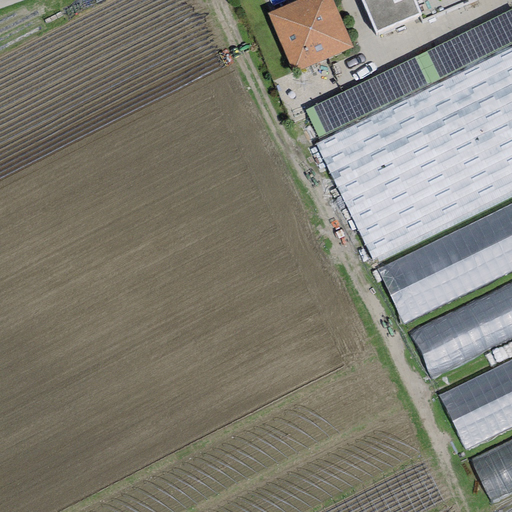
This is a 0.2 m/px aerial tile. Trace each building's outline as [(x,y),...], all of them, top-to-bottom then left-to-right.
[(332,0),(297,0),(267,13),(292,73),(352,48),(332,0)] [(393,0),(361,0),(377,34),(421,14),(414,0),(399,0),(394,2),(393,0)] [(511,8),(305,111),(319,138),(511,41),(511,8)] [(511,282),(412,327),(431,370),(511,333),(511,282)] [(511,355),(439,387),(465,444),(511,423),(511,355)] [(511,430),(470,447),(488,491),(511,481),(511,430)]
